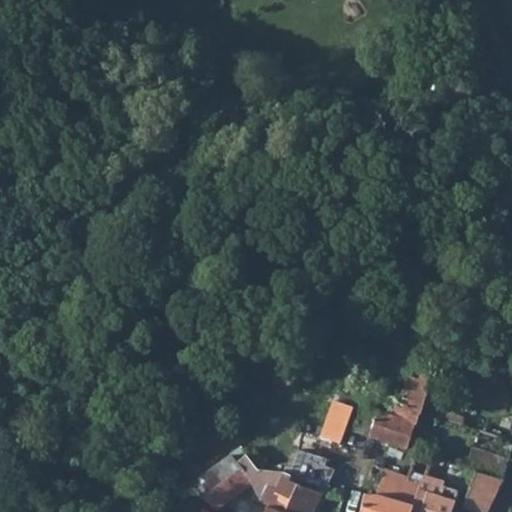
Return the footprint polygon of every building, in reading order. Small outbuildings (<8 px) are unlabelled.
[(352,405),(334,399),(322,437),(340,443),(352,405)] [(375,408),(368,432),(405,440),(411,419),(375,408)] [(431,446),(439,416),(414,409),(411,419),(405,440),(414,442),(431,446)] [(411,511),(418,489),(421,478),(431,446),(414,442),(406,469),(370,460),(365,478),(379,481),(376,492),(362,490),(356,511),(411,511)] [(476,469),(501,477),(507,454),(470,444),(463,465),(476,469)] [(286,475),(319,488),(333,493),(340,496),(349,465),(325,458),(293,449),(286,475)] [(210,467),(235,491),(252,479),(236,460),(230,453),(210,467)] [(245,453),(236,460),(252,479),(261,471),(245,453)] [(190,482),(215,506),(235,491),(210,467),(200,475),(198,476),(190,482)] [(465,505),(484,511),(501,477),(476,469),(462,504),(465,505)] [(286,475),(278,492),(273,503),(294,511),(309,511),(313,502),(319,488),(286,475)] [(379,481),(365,478),(362,490),(376,492),(379,481)] [(439,483),(421,478),(418,489),(436,494),(439,483)] [(418,489),(411,511),(447,511),(455,484),(440,480),(439,483),(436,494),(418,489)] [(333,493),(328,506),(336,508),(340,496),(333,493)] [(261,511),(294,511),(273,503),(267,502),(261,511)]
